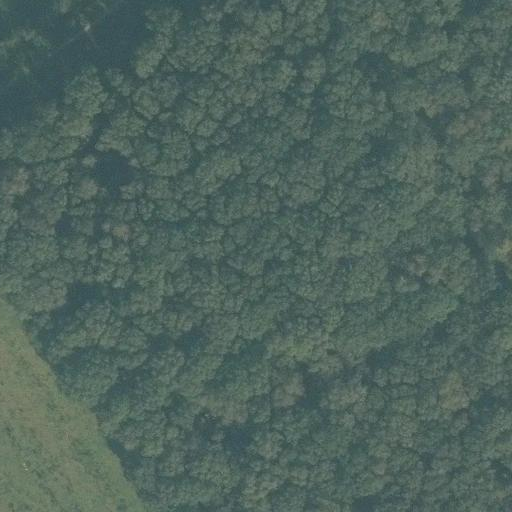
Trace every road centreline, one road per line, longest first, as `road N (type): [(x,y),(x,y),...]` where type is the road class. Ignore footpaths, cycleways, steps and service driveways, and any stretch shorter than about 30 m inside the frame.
road 1 (track): [(166,0),(0,123)]
road 2 (track): [(0,90),(122,0)]
